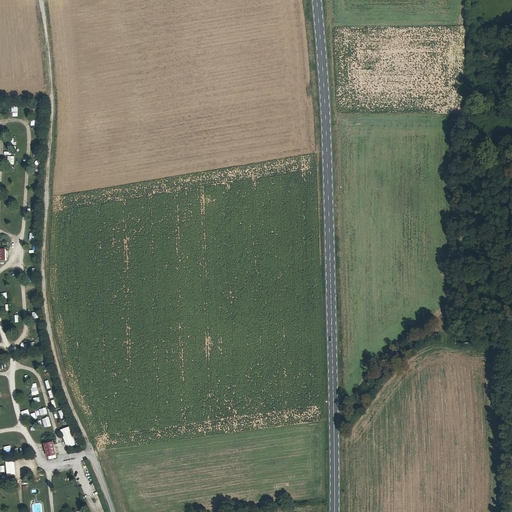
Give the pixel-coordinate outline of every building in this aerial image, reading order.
[(47,382),(49,390),(56,388),(54,380),(47,382)] [(24,420),(31,418),(29,410),(22,412),(24,420)] [(66,447),(78,444),(73,427),(62,430),(66,447)] [(57,455),(55,442),(47,443),(49,456),(57,455)] [(13,446),(5,447),(5,458),(14,458),(13,446)] [(16,483),(14,460),(6,460),(8,484),(16,483)]
